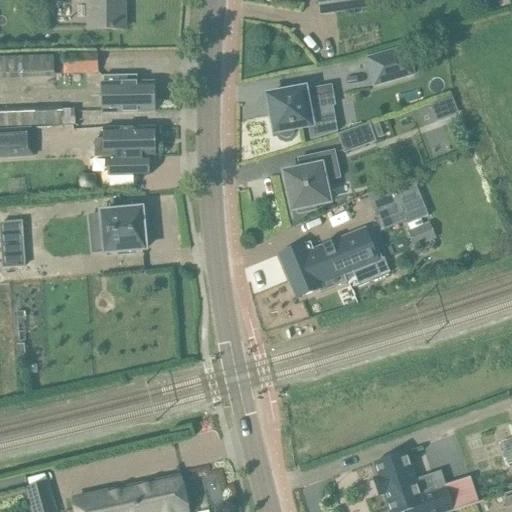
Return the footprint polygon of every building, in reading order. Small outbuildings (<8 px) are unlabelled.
[(125,29),(124,0),(89,0),(90,30),(125,29)] [(382,5),(381,0),(317,0),(320,14),(382,5)] [(406,48),(368,59),(375,86),(414,75),(406,48)] [(97,74),(97,54),(63,54),(64,74),(97,74)] [(0,78),(54,77),(53,56),(0,57),(0,78)] [(136,77),(105,78),(105,84),(103,84),(103,113),(155,112),(154,83),(137,84),(136,77)] [(306,91),(305,90),(269,96),(275,133),(279,132),(281,137),(286,139),(290,138),(293,134),(294,130),(312,126),(310,113),(319,111),(319,109),(336,106),(332,86),(306,91)] [(0,130),(33,128),(76,126),(75,114),(63,114),(62,106),(0,109),(0,130)] [(369,125),(339,136),(345,153),(375,142),(369,125)] [(0,157),(34,156),(33,128),(0,130),(0,157)] [(156,157),(155,128),(104,129),(105,139),(96,139),(96,157),(115,157),(115,162),(108,162),(109,177),(150,176),(150,162),(142,162),(142,157),(156,157)] [(299,160),(301,171),(285,174),(293,210),(297,209),(298,214),(316,210),(315,206),(329,203),(325,181),(340,178),(334,152),(299,160)] [(413,177),(367,196),(381,228),(382,231),(405,222),(406,221),(410,231),(423,224),(421,219),(429,216),(413,177)] [(146,250),(142,210),(102,214),(106,253),(118,252),(118,256),(134,254),(134,251),(146,250)] [(25,267),(22,222),(0,224),(4,268),(25,267)] [(411,231),(408,232),(415,248),(436,239),(429,222),(423,224),(410,231),(411,231)] [(366,231),(321,249),(328,264),(338,260),(344,274),(353,270),(359,285),(390,273),(385,260),(383,261),(373,237),(369,239),(366,231)] [(311,243),(280,255),(298,299),(319,290),(321,294),(347,283),(344,274),(338,260),(328,264),(321,249),(314,252),(311,243)] [(380,476),(373,478),(379,497),(386,495),(391,511),(450,511),(453,511),(447,489),(435,493),(430,478),(416,483),(406,454),(376,464),(380,476)] [(188,511),(181,477),(74,500),(76,511),(188,511)] [(56,511),(47,482),(25,489),(31,511),(56,511)]
